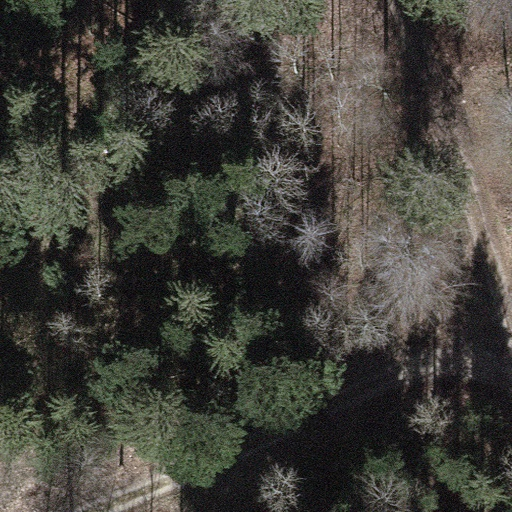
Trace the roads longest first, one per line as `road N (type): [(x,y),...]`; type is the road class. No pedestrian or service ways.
road 1 (track): [(503,336),(406,371),(92,511)]
road 2 (track): [(410,0),(487,229),(503,336)]
